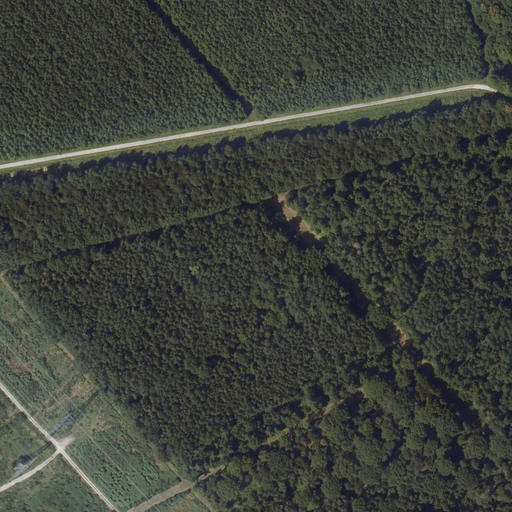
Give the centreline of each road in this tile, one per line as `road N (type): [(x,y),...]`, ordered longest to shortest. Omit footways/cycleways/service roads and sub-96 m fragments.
road 1 (track): [(0,167),(445,90),(480,86),(511,98)]
road 2 (track): [(423,364),(134,511)]
road 3 (track): [(272,201),(0,273)]
road 4 (track): [(511,134),(272,201)]
road 5 (track): [(423,364),(272,201)]
road 6 (track): [(115,511),(0,386)]
road 7 (track): [(256,123),(148,0)]
road 8 (track): [(511,459),(423,364)]
